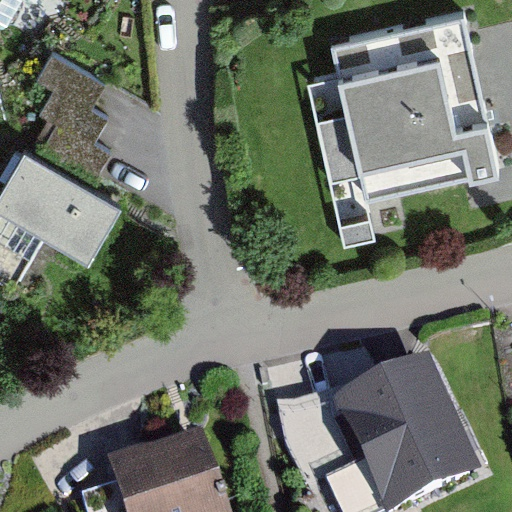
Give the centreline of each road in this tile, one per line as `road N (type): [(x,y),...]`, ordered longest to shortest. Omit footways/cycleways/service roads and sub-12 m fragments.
road 1 (residential): [(227,329),(198,170),(194,0)]
road 2 (residential): [(227,329),(511,265)]
road 3 (residential): [(0,435),(227,329)]
road 4 (track): [(265,511),(227,329)]
